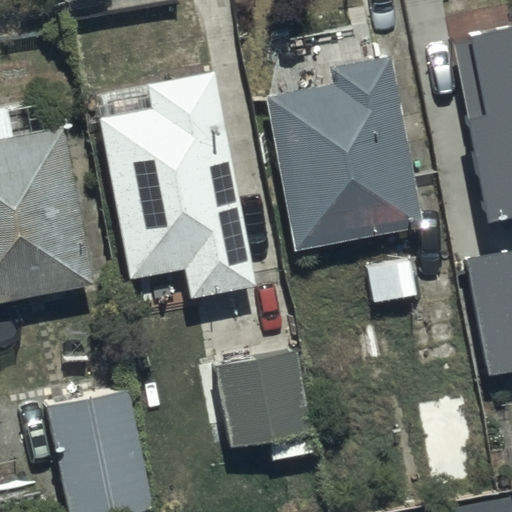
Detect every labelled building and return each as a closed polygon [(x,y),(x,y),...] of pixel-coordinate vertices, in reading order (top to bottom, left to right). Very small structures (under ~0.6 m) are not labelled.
[(483,213),(500,209),(505,235),(511,233),(511,0),(509,1),(511,15),(511,22),(448,36),(483,213)] [(329,78),(265,90),(293,243),(422,219),(390,43),(324,55),(329,78)] [(146,103),(95,113),(129,273),(181,262),(187,293),(255,279),(211,69),(142,83),(146,103)] [(57,120),(8,131),(2,105),(0,105),(0,297),(93,276),(57,120)] [(511,244),(463,253),(484,373),(511,367),(511,244)] [(192,357),(184,308),(146,315),(155,363),(192,357)] [(291,351),(215,364),(229,444),(305,430),(291,351)] [(123,380),(41,397),(64,511),(112,511),(148,504),(123,380)]
